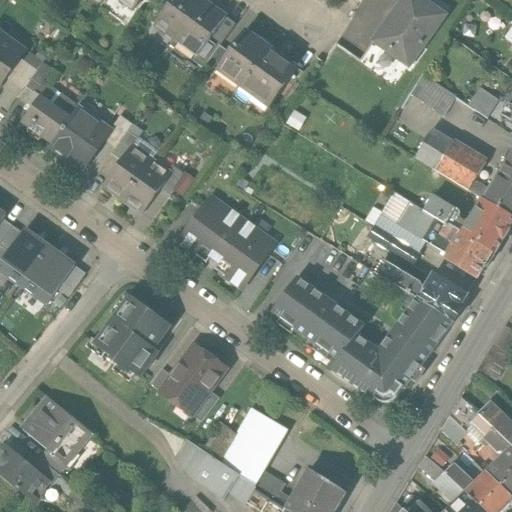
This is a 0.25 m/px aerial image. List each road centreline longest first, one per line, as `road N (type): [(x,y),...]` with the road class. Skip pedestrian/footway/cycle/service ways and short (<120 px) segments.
road 1 (residential): [(404,453),(126,254)]
road 2 (residential): [(404,453),(511,274)]
road 3 (residential): [(126,254),(0,407)]
road 4 (residential): [(126,254),(0,160)]
